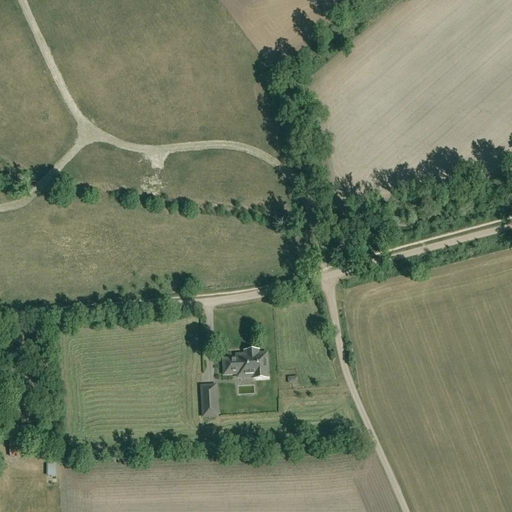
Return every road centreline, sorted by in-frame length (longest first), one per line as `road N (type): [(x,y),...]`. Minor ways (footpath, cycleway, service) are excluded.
road 1 (track): [(511,225),(262,293),(0,320)]
road 2 (track): [(21,0),(64,93),(93,131),(133,147),(238,147),(291,176),(311,209),(323,272)]
road 3 (track): [(404,511),(337,349),(325,277)]
road 4 (track): [(0,208),(33,194),(93,131)]
